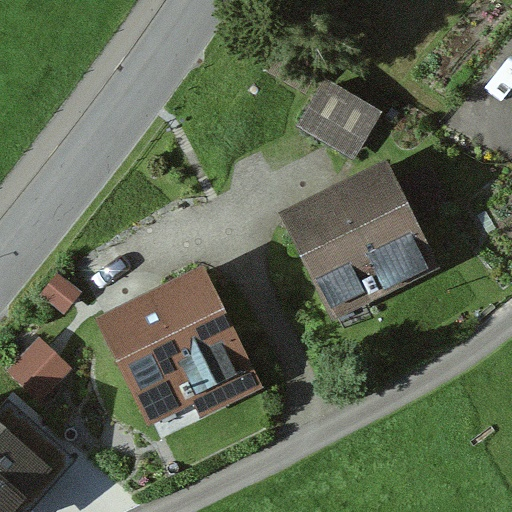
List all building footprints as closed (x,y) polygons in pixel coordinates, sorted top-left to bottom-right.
[(351,163),(381,111),(322,77),(291,129),(351,163)] [(440,143),(414,152),(427,188),(452,179),(440,143)] [(436,271),(387,174),(285,226),(334,323),(436,271)] [(266,399),(202,272),(99,323),(148,421),(192,399),(207,429),(266,399)] [(17,342),(46,373),(79,344),(50,313),(17,342)] [(21,511),(56,474),(0,423),(0,511),(21,511)]
